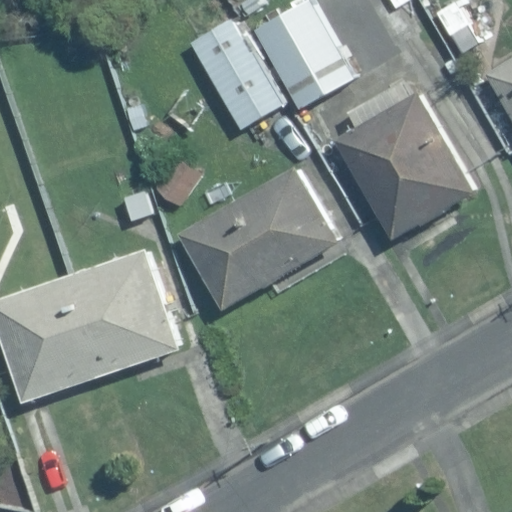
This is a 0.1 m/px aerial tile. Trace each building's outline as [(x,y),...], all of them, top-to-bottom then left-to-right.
[(302,0),(261,22),(264,26),(305,105),(364,74),(324,0),(302,0)] [(468,51),(472,48),(504,26),(486,0),(478,0),(448,20),(468,51)] [(196,39),(200,46),(246,124),(292,97),(243,11),(196,39)] [(511,57),(493,69),(511,101),(511,57)] [(399,234),(412,226),(484,184),(427,86),(322,147),(365,221),(384,209),(399,234)] [(184,206),(206,179),(214,169),(194,153),(164,189),(184,206)] [(300,161),(281,172),(186,228),(230,302),(278,274),(280,278),(308,262),(305,257),(343,235),(300,161)] [(157,242),(145,246),(0,295),(0,307),(30,396),(148,356),(153,372),(196,357),(157,242)]
